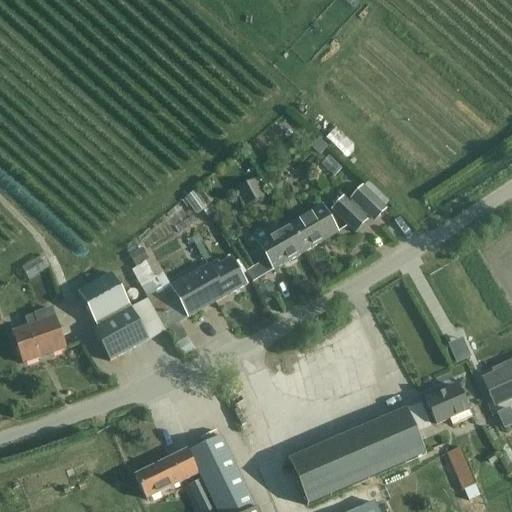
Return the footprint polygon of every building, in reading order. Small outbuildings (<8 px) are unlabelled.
[(236,192),(245,207),(264,196),(255,180),(236,192)] [(350,207),(343,201),(334,211),(355,231),(365,221),(363,219),(367,215),(374,221),(384,211),(362,190),(352,200),(355,203),(350,207)] [(321,207),(289,226),(305,253),(337,235),(321,207)] [(305,253),(289,226),(257,244),(273,271),(305,253)] [(191,251),(205,245),(199,233),(185,240),(191,251)] [(24,267),(44,257),(39,247),(19,257),(24,267)] [(139,252),(129,257),(135,267),(145,262),(139,252)] [(209,267),(171,289),(177,299),(188,319),(247,286),(231,259),(211,270),(209,267)] [(130,310),(122,294),(111,274),(77,293),(94,324),(90,327),(93,330),(92,331),(109,362),(165,332),(147,300),(130,310)] [(37,325),(12,333),(23,364),(65,350),(51,309),(34,315),(37,325)] [(504,370),(482,380),(494,407),(511,399),(511,362),(503,367),(504,370)] [(434,430),(450,422),(453,428),(473,419),(458,388),(422,404),(434,430)] [(511,417),(508,409),(497,414),(504,430),(511,425),(511,417)] [(307,507),(425,455),(406,410),(287,462),(307,507)] [(187,455),(186,452),(135,477),(146,500),(198,475),(216,511),(256,511),(220,438),(187,455)] [(461,450),(448,455),(463,491),(476,485),(461,450)]
